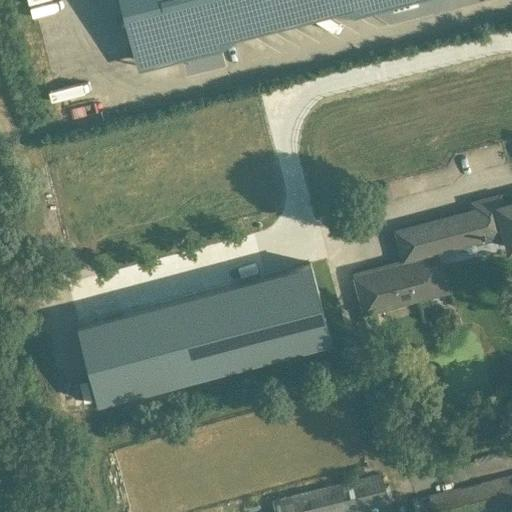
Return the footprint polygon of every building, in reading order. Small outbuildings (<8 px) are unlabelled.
[(328,0),(348,13),(398,0),(148,0),(163,59),(203,49),(198,30),(316,0),(328,0)] [(490,253),(511,247),(511,202),(502,205),(500,196),(492,198),(495,212),(479,216),(490,253)] [(266,273),(244,198),(58,247),(78,324),(266,273)] [(495,212),(492,198),(476,202),(478,209),(395,231),(402,258),(358,270),(358,272),(353,273),(363,312),(448,291),(441,266),(490,253),(479,216),(495,212)] [(266,273),(78,324),(95,395),(330,335),(311,261),(266,273)] [(378,311),(365,314),(368,327),(381,324),(378,311)] [(375,418),(387,414),(375,381),(364,385),(375,418)] [(381,469),(271,497),(274,511),(344,511),(389,501),(381,469)] [(487,511),(511,506),(511,471),(481,479),(481,480),(461,486),(460,484),(414,495),(417,511),(487,511)]
